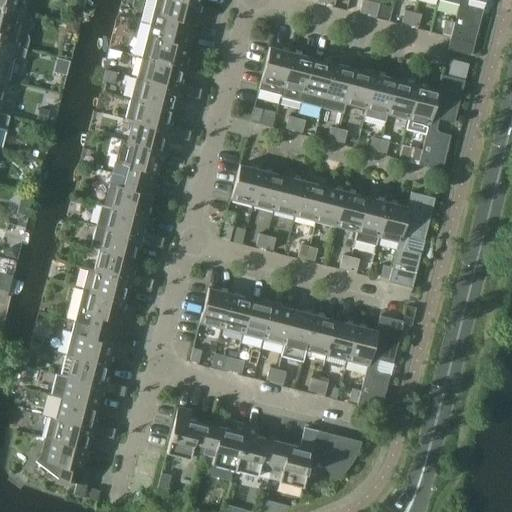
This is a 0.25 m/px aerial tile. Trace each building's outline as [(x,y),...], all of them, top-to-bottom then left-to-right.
[(0,0),(0,6),(24,13),(27,0),(0,0)] [(192,35),(200,2),(190,0),(160,0),(160,1),(161,4),(162,7),(160,15),(153,13),(150,24),(192,35)] [(368,14),(371,1),(365,0),(362,0),(360,12),(368,14)] [(474,43),(484,0),(460,0),(459,4),(454,22),(451,35),(450,37),(474,43)] [(380,4),(371,1),(368,14),(376,16),(380,4)] [(24,13),(0,6),(0,42),(27,50),(29,41),(29,38),(27,35),(25,33),(19,32),(24,13)] [(410,24),(413,12),(405,10),(402,22),(410,24)] [(421,14),(413,12),(410,24),(418,26),(421,14)] [(69,16),(67,24),(79,27),(81,19),(69,16)] [(121,17),(119,24),(127,26),(129,19),(121,17)] [(451,35),(454,22),(445,20),(442,33),(451,35)] [(67,24),(65,32),(77,35),(79,27),(67,24)] [(183,68),(192,35),(150,24),(147,35),(154,37),(152,44),(150,47),(148,50),(146,53),(145,57),(142,56),(141,57),(148,59),(149,58),(183,68)] [(0,78),(19,83),(27,50),(0,42),(0,78)] [(280,94),(291,53),(269,47),(259,89),(280,94)] [(301,102),(312,58),(291,53),(280,94),(280,97),(301,102)] [(179,84),(183,68),(149,58),(148,59),(141,57),(136,77),(178,88),(177,93),(188,96),(190,87),(179,84)] [(324,98),(333,63),(312,58),(301,102),(322,107),(324,98)] [(345,103),(354,69),(333,63),(324,98),(339,102),(336,110),(343,112),(345,103)] [(366,109),(375,74),(354,69),(345,103),(366,109)] [(106,71),(104,81),(114,83),(117,73),(106,71)] [(387,114),(396,79),(375,74),(366,109),(387,114)] [(441,74),(437,90),(438,90),(429,125),(428,125),(422,150),(418,162),(418,165),(442,171),(451,135),(438,132),(436,129),(439,119),(454,123),(465,80),(452,77),(451,82),(441,80),(442,75),(441,74)] [(173,109),(177,93),(178,88),(136,77),(130,98),(173,109)] [(19,83),(0,78),(0,114),(10,117),(9,116),(10,113),(10,110),(9,106),(12,92),(15,90),(16,87),(17,84),(18,84),(19,83)] [(408,119),(417,85),(396,79),(387,114),(408,119)] [(438,90),(437,90),(417,85),(408,119),(428,125),(429,125),(438,90)] [(201,89),(190,87),(188,96),(199,99),(201,89)] [(169,126),(173,109),(130,98),(125,119),(132,121),(167,130),(166,135),(177,138),(179,128),(169,126)] [(262,109),(254,107),(251,120),(259,122),(262,109)] [(40,108),(37,120),(46,122),(49,111),(40,108)] [(0,150),(1,151),(10,117),(0,114),(0,150)] [(294,131),(297,118),(289,116),(285,128),(294,131)] [(305,120),(297,118),(294,131),(302,133),(305,120)] [(162,151),(166,135),(167,130),(132,121),(127,141),(127,142),(162,151)] [(336,141),(339,129),(331,127),(327,139),(336,141)] [(190,131),(179,128),(177,138),(188,140),(190,131)] [(347,131),(339,129),(336,141),(344,143),(347,131)] [(378,152),(381,139),(372,137),(369,150),(378,152)] [(389,142),(381,139),(378,152),(386,154),(389,142)] [(154,184),(162,151),(127,142),(127,141),(120,140),(120,141),(123,142),(122,146),(122,149),(123,153),(124,156),(123,160),(115,158),(112,173),(154,184)] [(418,162),(422,150),(413,148),(410,160),(418,162)] [(252,205),(261,170),(239,165),(230,199),(252,205)] [(273,210),(282,175),(261,170),(252,205),(273,210)] [(146,216),(154,184),(112,173),(108,187),(115,189),(114,193),(112,196),(109,198),(108,202),(106,206),(103,205),(103,206),(146,216)] [(294,216),(303,181),(282,175),(273,210),(294,216)] [(315,221),(324,186),(303,181),(294,216),(315,221)] [(336,226),(345,191),(324,186),(315,221),(336,226)] [(357,232),(366,197),(345,191),(336,226),(357,232)] [(411,192),(407,207),(408,207),(399,242),(398,242),(392,267),(388,280),(388,282),(412,288),(435,198),(422,195),(421,200),(411,197),(412,192),(411,192)] [(21,194),(17,213),(27,216),(32,197),(21,194)] [(378,237),(387,202),(366,197),(357,232),(378,237)] [(408,207),(407,207),(387,202),(378,237),(398,242),(399,242),(408,207)] [(146,216),(103,206),(101,205),(95,226),(140,237),(139,242),(150,244),(152,235),(141,233),(146,216)] [(233,227),(224,225),(221,237),(229,239),(233,227)] [(135,258),(139,242),(140,237),(95,226),(90,247),(100,249),(135,258)] [(264,248),(267,236),(259,234),(256,246),(264,248)] [(163,238),(152,235),(150,244),(161,247),(163,238)] [(275,238),(267,236),(264,248),(272,250),(275,238)] [(306,259),(309,246),(301,244),(297,257),(306,259)] [(7,245),(5,256),(16,258),(18,248),(7,245)] [(317,248),(309,246),(306,259),(314,261),(317,248)] [(131,274),(135,258),(100,249),(94,270),(130,279),(128,284),(139,286),(142,277),(131,274)] [(348,269),(351,257),(342,255),(339,267),(348,269)] [(359,259),(351,257),(348,269),(356,271),(359,259)] [(388,280),(392,267),(383,265),(380,278),(388,280)] [(124,300),(128,284),(130,279),(94,270),(87,268),(82,289),(124,300)] [(0,272),(0,292),(8,295),(12,275),(0,272)] [(152,280),(142,277),(139,286),(150,289),(152,280)] [(221,328),(230,293),(208,288),(199,323),(221,328)] [(116,332),(124,300),(82,289),(74,322),(116,332)] [(242,334),(251,299),(230,293),(221,328),(242,334)] [(263,339),(272,304),(251,299),(242,334),(263,339)] [(284,344),(293,309),(272,304),(263,339),(284,344)] [(305,349),(314,315),(293,309),(284,344),(281,356),(302,361),(305,349)] [(326,355),(335,320),(314,315),(305,349),(326,355)] [(379,315),(376,330),(376,331),(367,365),(360,391),(357,403),(356,405),(380,411),(403,321),(391,318),(389,323),(379,320),(381,315),(379,315)] [(347,360),(355,325),(335,320),(326,355),(347,360)] [(108,365),(116,332),(74,322),(65,354),(108,365)] [(376,331),(376,330),(355,325),(347,360),(367,365),(376,331)] [(201,350),(193,348),(189,360),(198,362),(201,350)] [(103,381),(108,365),(65,354),(60,375),(67,377),(102,386),(101,391),(112,393),(114,384),(103,381)] [(232,371),(236,359),(227,357),(224,369),(232,371)] [(244,361),(236,359),(232,371),(241,373),(244,361)] [(274,382),(277,369),(269,367),(266,380),(274,382)] [(286,372),(277,369),(274,382),(283,384),(286,372)] [(97,407),(101,391),(102,386),(67,377),(62,398),(97,407)] [(316,392),(319,380),(311,378),(308,390),(316,392)] [(328,382),(319,380),(316,392),(324,395),(328,382)] [(125,387),(114,384),(112,393),(123,396),(125,387)] [(357,403),(360,391),(352,388),(348,401),(357,403)] [(93,423),(97,407),(62,398),(56,419),(92,428),(90,432),(101,435),(104,426),(93,423)] [(190,410),(177,407),(166,453),(190,459),(191,452),(202,454),(210,424),(188,419),(190,410)] [(86,449),(90,432),(92,428),(56,419),(49,417),(44,438),(45,438),(46,438),(86,449)] [(234,470),(246,425),(233,421),(231,430),(210,424),(202,454),(213,457),(211,464),(234,470)] [(270,472),(277,441),(256,436),(258,428),(246,425),(234,470),(257,476),(259,469),(270,472)] [(115,429),(104,426),(101,435),(112,438),(115,429)] [(309,460),(316,430),(304,427),(299,447),(277,441),(270,472),(268,479),(302,487),(309,461),(309,460)] [(361,441),(316,430),(309,460),(309,461),(322,464),(335,482),(342,475),(347,470),(353,461),(357,453),(361,441)] [(81,469),(86,449),(46,438),(45,438),(41,454),(37,460),(59,477),(76,482),(73,496),(82,498),(89,471),(81,469)] [(161,473),(157,491),(166,494),(171,475),(161,473)]
